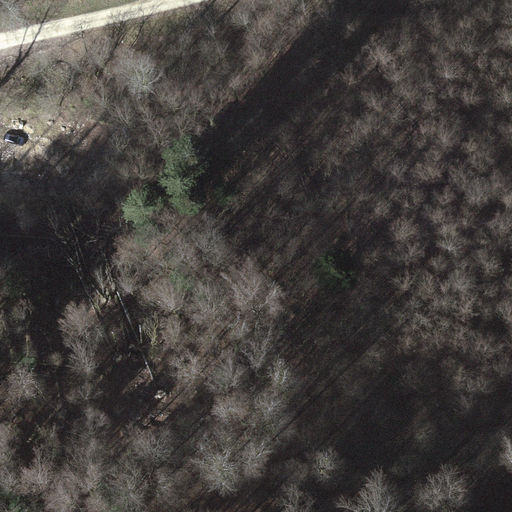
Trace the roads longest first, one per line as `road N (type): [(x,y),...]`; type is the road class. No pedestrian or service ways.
road 1 (track): [(240,511),(511,480)]
road 2 (track): [(180,0),(0,43)]
